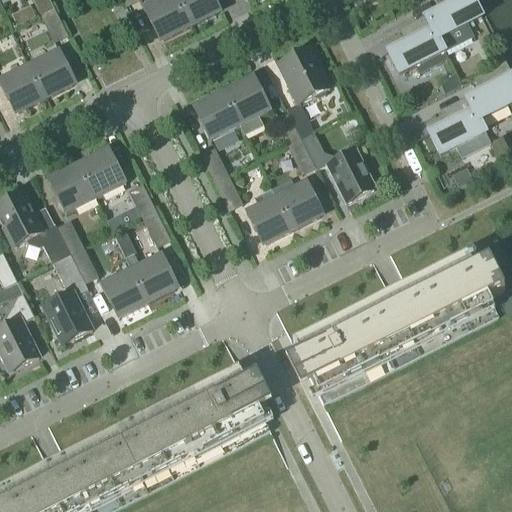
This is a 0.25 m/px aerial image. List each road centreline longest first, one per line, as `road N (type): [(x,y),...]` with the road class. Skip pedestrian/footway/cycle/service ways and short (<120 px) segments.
road 1 (residential): [(0,435),(239,315)]
road 2 (residential): [(239,315),(128,93)]
road 3 (unclassified): [(338,511),(239,315)]
road 4 (residential): [(418,193),(321,0)]
road 5 (residential): [(239,315),(432,221)]
road 6 (residential): [(314,0),(128,93)]
road 7 (residential): [(128,93),(0,157)]
